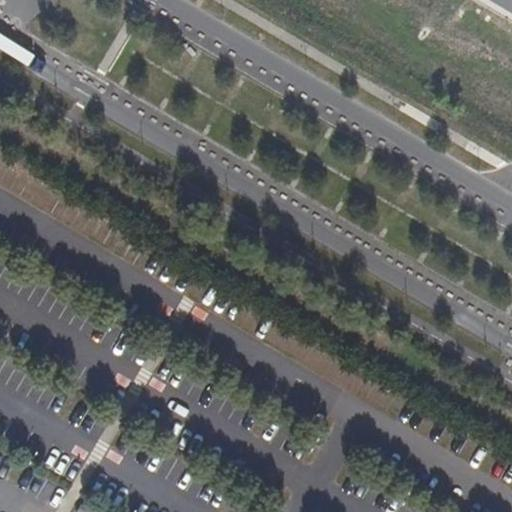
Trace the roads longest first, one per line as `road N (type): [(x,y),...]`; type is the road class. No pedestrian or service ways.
road 1 (unclassified): [(0,34),(87,97),(511,343)]
road 2 (unclassified): [(511,218),(155,0)]
